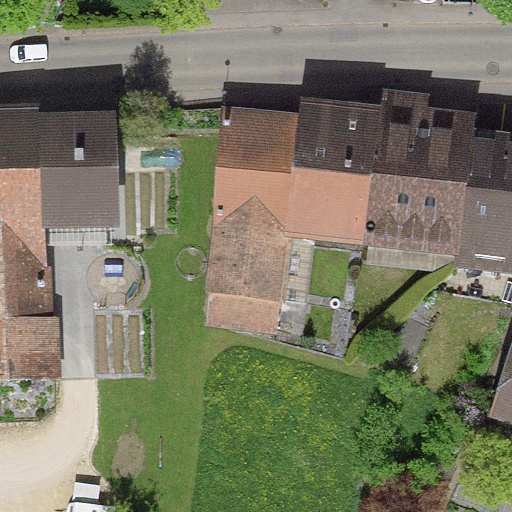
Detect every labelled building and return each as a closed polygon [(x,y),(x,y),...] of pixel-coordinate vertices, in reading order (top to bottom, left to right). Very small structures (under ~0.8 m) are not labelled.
[(460,255),(476,128),(476,114),(427,109),(428,93),(371,88),(369,103),(382,104),(363,245),(455,254),(460,255)] [(363,245),(382,104),(369,103),(300,96),(298,113),(222,106),(204,291),(210,292),(208,324),(276,336),(279,302),(285,303),(289,237),(363,245)] [(0,108),(0,380),(62,379),(60,316),(53,316),(52,266),(48,266),(48,245),(47,229),(112,227),(120,227),(119,110),(39,111),(40,108),(0,108)] [(511,130),(476,128),(460,255),(455,254),(454,267),(511,273),(511,130)] [(113,243),(112,227),(47,229),(48,245),(113,243)] [(511,344),(488,417),(511,424),(511,344)]
